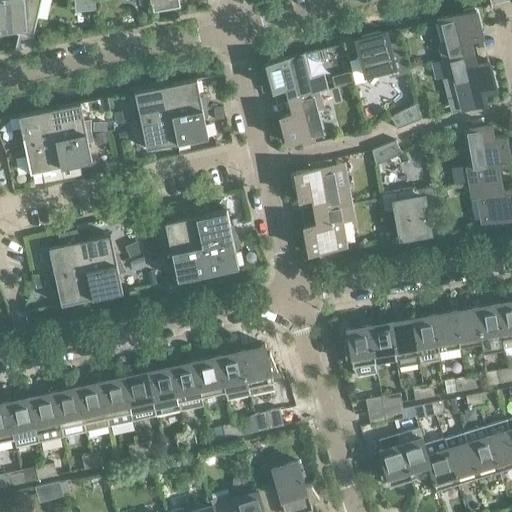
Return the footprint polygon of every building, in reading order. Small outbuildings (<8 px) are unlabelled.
[(32,37),(40,0),(0,0),(0,30),(19,29),(18,33),(32,37)] [(74,0),(75,10),(95,9),(93,0),(74,0)] [(150,0),(152,12),(180,7),(178,0),(150,0)] [(462,12),(438,18),(444,43),(439,44),(443,59),(472,51),(469,39),(482,35),(480,27),(482,26),(478,12),(477,9),(474,7),(471,8),(462,10),(462,12)] [(388,44),(385,32),(380,33),(379,31),(360,36),(361,38),(356,39),(359,53),(354,59),(349,60),(355,83),(366,81),(372,73),(388,69),(390,77),(409,72),(401,41),(388,44)] [(447,76),(451,74),(461,111),(487,104),(484,91),(495,88),(495,86),(497,86),(493,69),(491,69),(489,61),(476,64),(472,51),(443,59),(447,76)] [(278,58),(271,59),(269,60),(266,61),(264,64),(264,67),(268,82),(270,81),(272,90),(285,86),(288,99),(318,91),(314,76),(309,78),(303,53),(278,59),(278,58)] [(169,104),(171,114),(207,106),(207,99),(200,100),(196,79),(165,85),(169,104)] [(171,114),(169,104),(165,85),(134,91),(138,113),(132,114),(135,121),(171,114)] [(318,91),(288,99),(292,112),(279,115),(281,124),(279,124),(284,141),(286,141),(286,142),(323,132),(317,108),(322,106),(318,91)] [(389,117),(390,117),(396,128),(420,118),(416,102),(389,117)] [(54,137),(84,131),(90,130),(90,123),(84,124),(80,103),(49,109),(54,137)] [(207,106),(171,114),(177,142),(208,136),(203,114),(207,114),(207,106)] [(213,107),(214,118),(224,117),(223,106),(213,107)] [(18,145),(19,145),(54,137),(49,109),(18,115),(22,137),(16,138),(18,145)] [(171,114),(135,121),(138,128),(141,127),(146,149),(177,142),(171,114)] [(106,121),(93,122),(93,130),(106,130),(106,121)] [(505,134),(492,137),(490,125),(465,129),(471,166),(466,167),(469,182),(499,177),(497,164),(510,162),(508,153),(510,153),(507,135),(505,135),(505,134)] [(84,131),(54,137),(60,166),(91,160),(87,138),(91,137),(90,130),(84,131)] [(54,137),(19,145),(18,145),(21,152),(25,151),(30,172),(60,166),(54,137)] [(371,149),(375,165),(402,151),(396,139),(371,149)] [(314,209),(344,204),(341,189),(336,190),(332,165),(294,171),(294,172),(292,173),(295,190),(297,190),(298,199),(311,196),(314,209)] [(511,188),(501,190),(499,177),(469,182),(472,197),(477,197),(481,221),(506,217),(507,219),(511,217),(511,188)] [(397,222),(400,236),(400,237),(405,236),(405,238),(424,234),(424,233),(429,232),(427,219),(439,217),(433,185),(425,187),(426,195),(400,199),(391,195),(382,197),(381,196),(380,197),(384,220),(390,219),(397,222)] [(321,250),(346,245),(341,220),(347,219),(344,204),(314,209),(316,222),(303,225),(304,233),(302,234),(305,248),(306,251),(309,253),(312,253),(321,251),(321,250)] [(195,215),(201,244),(237,236),(234,230),(230,230),(226,209),(195,215)] [(165,251),(201,244),(195,215),(164,222),(169,244),(165,244),(165,251)] [(85,269),(79,240),(76,228),(57,233),(60,244),(48,247),(53,268),(49,269),(49,276),(85,269)] [(85,269),(121,261),(118,254),(114,255),(110,234),(79,240),(85,269)] [(201,244),(207,272),(238,266),(233,244),(240,243),(237,236),(201,244)] [(201,244),(165,251),(165,259),(172,257),(176,279),(207,272),(201,244)] [(129,262),(132,271),(144,267),(142,257),(129,262)] [(85,269),(91,297),(122,291),(117,269),(124,268),(121,261),(85,269)] [(85,269),(49,276),(49,284),(56,282),(58,292),(32,298),(35,309),(91,297),(85,269)] [(505,301),(496,302),(503,348),(504,349),(511,347),(511,297),(505,299),(505,301)] [(474,306),(480,342),(481,342),(482,351),(503,348),(496,302),(492,303),(492,301),(484,302),(484,304),(474,306)] [(453,310),(459,345),(480,342),(474,306),(471,307),(471,305),(462,306),(463,308),(453,310)] [(432,314),(438,349),(459,345),(453,310),(450,310),(449,308),(441,310),(441,312),(432,314)] [(410,317),(419,365),(440,361),(438,349),(432,314),(428,314),(428,312),(420,314),(420,316),(410,317)] [(389,321),(395,357),(397,368),(419,365),(410,317),(407,318),(407,316),(398,317),(399,319),(389,321)] [(374,360),(395,357),(389,321),(386,322),(385,320),(377,321),(377,323),(368,325),(374,360)] [(351,364),(352,365),(354,364),(356,376),(376,372),(374,360),(368,325),(358,327),(358,325),(350,326),(350,328),(345,328),(345,329),(346,329),(347,338),(345,338),(345,337),(344,337),(344,357),(345,357),(346,356),(350,355),(352,364),(351,364)] [(240,350),(248,385),(250,394),(274,389),(272,381),(273,381),(273,379),(282,377),(282,378),(284,378),(279,367),(278,367),(278,368),(276,368),(269,352),(268,352),(268,353),(267,353),(265,345),(264,343),(260,345),(259,343),(249,346),(250,347),(240,350)] [(217,355),(224,390),(227,400),(250,395),(250,394),(248,385),(240,350),(236,350),(236,349),(233,349),(230,352),(217,355)] [(193,360),(201,395),(224,390),(217,355),(213,356),(212,354),(203,356),(203,358),(193,360)] [(170,365),(180,412),(204,408),(201,395),(193,360),(189,361),(189,359),(186,359),(183,362),(170,365)] [(147,370),(154,405),(177,400),(170,365),(166,366),(166,364),(163,365),(160,367),(147,370)] [(509,380),(507,367),(497,369),(499,382),(509,380)] [(123,375),(131,410),(154,405),(147,370),(143,371),(142,369),(139,370),(137,372),(123,375)] [(99,380),(110,426),(133,421),(131,410),(123,375),(119,376),(118,374),(116,375),(113,378),(99,380)] [(464,376),(467,388),(476,386),(474,374),(464,376)] [(467,388),(464,376),(455,378),(457,390),(467,388)] [(76,386),(84,421),(86,431),(110,426),(99,380),(95,381),(95,379),(85,381),(86,383),(76,386)] [(422,384),(424,397),(434,395),(431,382),(422,384)] [(53,391),(63,436),(86,431),(84,421),(76,386),(72,386),(72,384),(69,385),(66,388),(53,391)] [(424,397),(422,384),(412,386),(415,399),(424,397)] [(29,396),(32,408),(37,431),(39,441),(63,436),(53,391),(49,392),(48,390),(45,390),(43,393),(29,396)] [(475,393),(478,405),(487,404),(485,391),(475,393)] [(390,393),(392,406),(402,404),(399,392),(390,393)] [(392,406),(390,393),(365,398),(368,411),(392,406)] [(478,405),(475,393),(465,395),(468,407),(478,405)] [(6,401),(9,415),(13,436),(16,447),(39,441),(37,431),(32,408),(29,396),(25,397),(25,395),(22,395),(19,398),(6,401)] [(432,401),(435,414),(444,412),(442,399),(432,401)] [(0,438),(13,436),(9,415),(6,401),(0,402),(0,438)] [(435,414),(432,401),(423,403),(425,416),(435,414)] [(392,406),(395,419),(404,417),(402,404),(392,406)] [(395,419),(392,406),(368,411),(370,424),(395,419)] [(254,413),(258,430),(283,424),(279,408),(254,413)] [(485,425),(498,469),(511,464),(511,440),(505,419),(485,425)] [(231,422),(234,435),(244,433),(241,420),(231,422)] [(234,435),(231,422),(222,425),(225,437),(234,435)] [(464,431),(477,475),(498,469),(485,425),(464,431)] [(422,443),(417,426),(397,433),(410,477),(430,471),(431,471),(422,443)] [(185,433),(187,445),(197,443),(194,431),(185,433)] [(443,437),(457,482),(477,475),(464,431),(443,437)] [(187,445),(185,433),(175,435),(178,447),(187,445)] [(378,450),(381,458),(379,458),(378,458),(380,477),(381,477),(381,476),(386,475),(388,483),(389,485),(393,482),(410,477),(397,433),(378,439),(381,448),(378,448),(378,450)] [(457,482),(443,437),(422,443),(431,471),(430,471),(435,488),(457,482)] [(140,455),(150,453),(147,441),(138,443),(140,455)] [(140,455),(138,443),(128,445),(131,457),(140,455)] [(91,453),(94,466),(103,464),(101,451),(91,453)] [(94,466),(91,453),(81,455),(84,468),(94,466)] [(293,511),(299,511),(307,507),(312,506),(311,501),(318,497),(318,498),(319,497),(309,482),(308,482),(305,484),(298,459),(271,468),(275,478),(255,485),(256,490),(258,490),(264,511),(274,511),(284,509),(285,511),(293,511)] [(44,463),(47,476),(57,474),(54,461),(44,463)] [(47,476),(44,463),(35,465),(37,478),(47,476)] [(0,473),(0,486),(26,481),(23,468),(0,473)] [(61,476),(37,483),(41,499),(65,492),(61,476)] [(264,511),(258,490),(256,490),(234,497),(232,492),(210,498),(212,504),(213,503),(215,511),(264,511)] [(215,511),(213,503),(212,504),(189,511),(187,505),(165,511),(215,511)]
